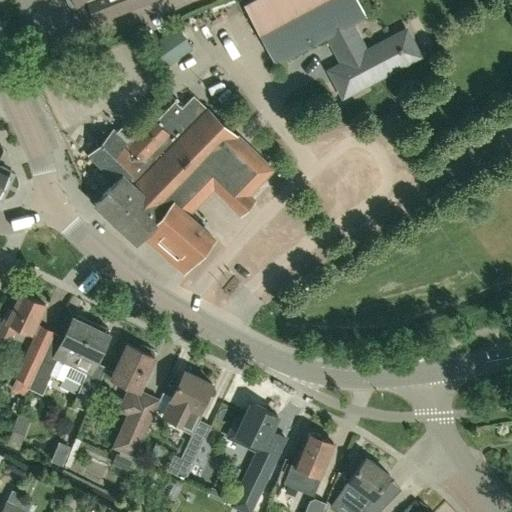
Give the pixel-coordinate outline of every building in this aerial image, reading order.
[(74,0),(77,6),(88,2),(96,21),(149,0),(74,0)] [(365,13),(357,0),(256,0),(246,6),(275,60),(327,33),(343,64),(331,70),(343,95),(362,85),(360,82),(365,80),(367,82),(419,55),(418,54),(407,60),(402,51),(403,50),(401,47),(400,47),(394,37),(365,52),(356,35),(359,34),(352,21),(365,13)] [(164,67),(193,47),(177,24),(148,45),(164,67)] [(153,118),(137,135),(125,123),(115,133),(113,131),(95,149),(121,175),(94,203),(135,241),(145,232),(157,244),(156,245),(184,270),(213,237),(185,214),(211,187),(226,200),(239,187),(246,194),(269,169),(236,137),(236,136),(207,107),(207,108),(193,94),(181,107),(174,100),(155,120),(153,118)] [(0,189),(9,170),(0,165),(0,189)] [(30,332),(44,304),(20,292),(12,309),(9,308),(0,326),(0,333),(9,338),(15,325),(30,332)] [(106,366),(95,361),(108,333),(107,333),(109,331),(109,328),(98,323),(97,325),(95,327),(85,323),(86,320),(87,317),(76,312),(74,315),(73,317),(54,356),(68,362),(63,375),(81,383),(73,404),(87,410),(106,366)] [(29,383),(41,358),(54,330),(39,323),(14,376),(29,383)] [(142,390),(138,388),(154,356),(153,356),(155,353),(153,350),(143,345),(140,346),(138,349),(127,343),(111,377),(129,386),(121,403),(118,409),(127,413),(130,415),(133,408),(141,412),(149,393),(142,390)] [(41,358),(29,383),(27,387),(41,394),(55,365),(41,358)] [(211,384),(184,370),(161,416),(178,425),(177,427),(191,434),(180,456),(174,453),(166,469),(185,478),(209,425),(198,420),(202,411),(198,410),(211,384)] [(235,499),(251,506),(284,437),(269,430),(277,415),(251,403),(241,423),(235,421),(228,436),(258,450),(235,499)] [(213,432),(224,437),(234,412),(223,407),(213,432)] [(19,448),(25,433),(31,417),(18,412),(7,443),(19,448)] [(130,415),(127,413),(112,446),(115,447),(134,456),(148,423),(130,415)] [(333,443),(308,432),(295,461),(292,460),(283,482),(311,494),(313,489),(333,443)] [(131,460),(116,453),(112,463),(127,469),(131,460)] [(348,479),(364,491),(354,504),(362,510),(372,497),(389,475),(365,457),(348,479)] [(14,511),(17,505),(18,505),(23,494),(11,489),(6,500),(5,499),(0,511),(14,511)] [(308,500),(302,511),(320,511),(325,502),(313,497),(308,500)]
